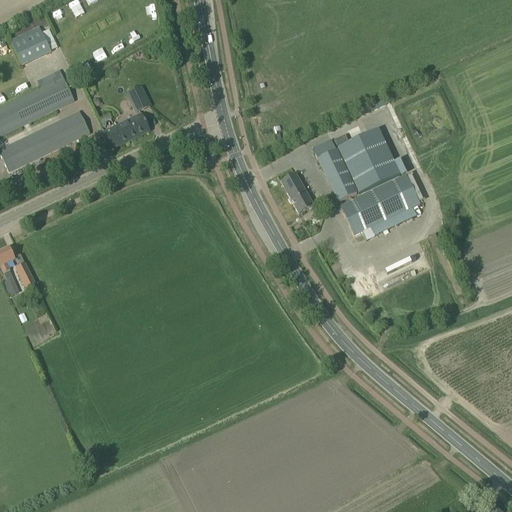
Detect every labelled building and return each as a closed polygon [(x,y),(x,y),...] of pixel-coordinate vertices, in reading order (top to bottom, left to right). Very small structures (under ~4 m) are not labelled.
[(9,42),(21,68),(50,54),(49,53),(56,49),(48,31),(40,35),(37,29),(9,42)] [(0,108),(0,138),(73,103),(58,71),(45,78),(48,85),(0,108)] [(125,96),(134,115),(150,108),(141,89),(125,96)] [(0,149),(0,156),(8,174),(89,135),(78,112),(0,149)] [(101,136),(104,143),(109,152),(149,133),(141,116),(101,136)] [(101,119),(102,129),(112,127),(110,117),(101,119)] [(337,150),(359,196),(400,177),(378,131),(337,150)] [(316,161),(337,204),(357,195),(336,152),(330,141),(312,150),(317,161),(316,161)] [(338,207),(352,237),(419,205),(404,175),(338,207)] [(280,184),(298,216),(313,208),(295,176),(280,184)] [(18,294),(9,272),(6,266),(14,262),(9,249),(0,253),(0,269),(2,275),(3,274),(6,282),(1,284),(8,298),(18,294)] [(14,270),(24,290),(34,285),(24,265),(14,270)]
